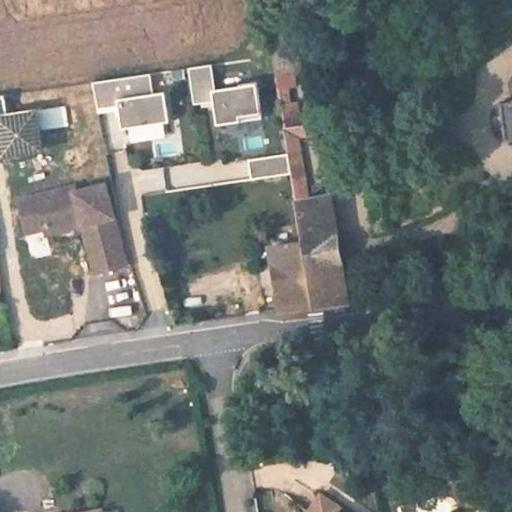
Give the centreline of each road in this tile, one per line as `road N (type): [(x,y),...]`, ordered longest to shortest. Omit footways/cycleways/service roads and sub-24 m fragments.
road 1 (unclassified): [(511,304),(207,343)]
road 2 (unclassified): [(207,343),(0,376)]
road 3 (residential): [(207,343),(236,511)]
